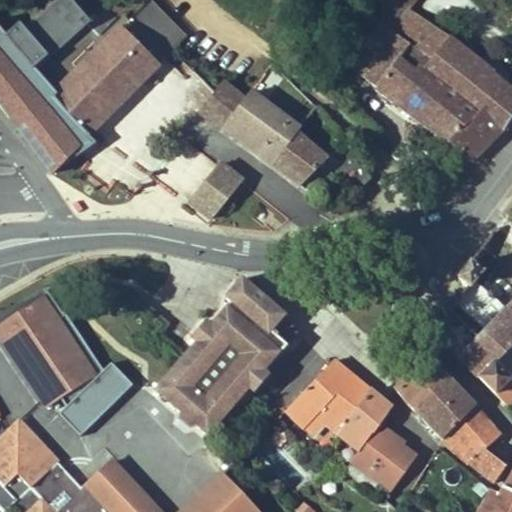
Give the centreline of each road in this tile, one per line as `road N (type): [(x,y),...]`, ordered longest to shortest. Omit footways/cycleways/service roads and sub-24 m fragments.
road 1 (residential): [(511,424),(439,352),(433,335),(447,220)]
road 2 (tertiary): [(261,256),(136,233),(73,236)]
road 3 (residential): [(326,245),(315,222),(207,132)]
road 4 (residential): [(325,331),(380,385),(422,449)]
road 5 (residential): [(0,129),(73,236)]
road 6 (residential): [(240,427),(325,331)]
road 7 (tertiary): [(447,220),(326,245)]
